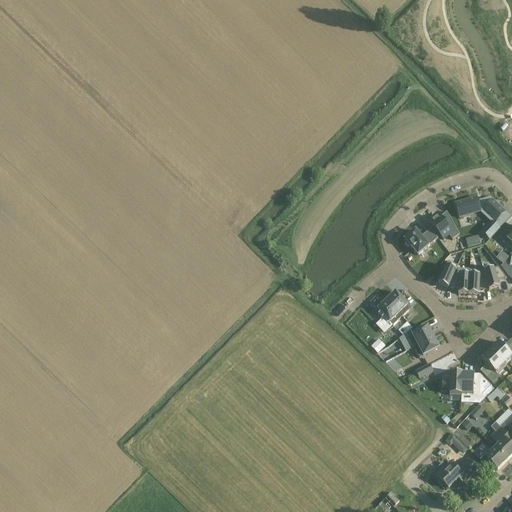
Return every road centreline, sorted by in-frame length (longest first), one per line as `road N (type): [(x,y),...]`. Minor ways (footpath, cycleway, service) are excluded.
road 1 (residential): [(511,194),(487,171),(444,183),(384,236),(390,268)]
road 2 (residential): [(423,300),(461,352),(484,343),(508,306)]
